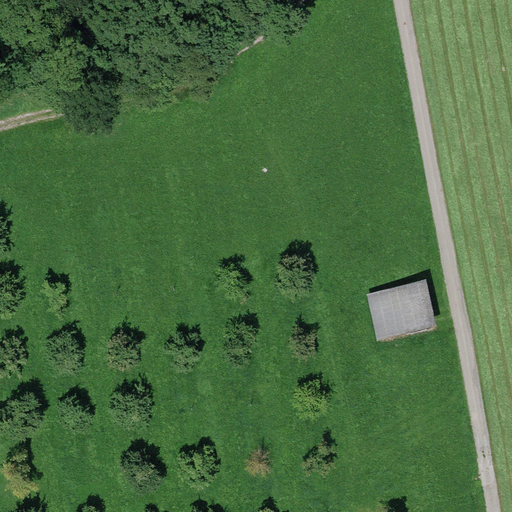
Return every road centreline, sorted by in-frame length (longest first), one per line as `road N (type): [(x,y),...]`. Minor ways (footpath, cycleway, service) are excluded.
road 1 (track): [(405,0),(495,511)]
road 2 (track): [(0,129),(239,49),(295,0)]
